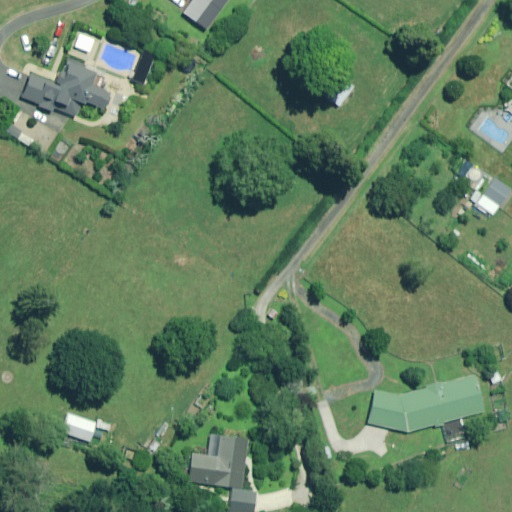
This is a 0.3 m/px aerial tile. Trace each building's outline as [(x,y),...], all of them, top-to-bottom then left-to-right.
[(227,0),(190,0),(180,13),(204,31),(227,0)] [(92,41),(77,35),(73,48),(88,53),(92,41)] [(143,50),(130,81),(151,90),(164,60),(143,50)] [(93,73),(65,63),(57,85),(27,74),(18,99),(74,119),(80,103),(103,112),(110,94),(88,86),(93,73)] [(352,88),(344,83),(330,102),(337,108),(352,88)] [(509,191),(492,179),(474,204),(491,216),(509,191)] [(501,381),(493,367),(485,371),(492,385),(501,381)] [(481,413),(470,376),(399,396),(371,391),(364,426),(407,433),(481,413)] [(93,424),(66,415),(60,433),(87,443),(93,424)] [(246,440),(207,436),(206,452),(217,453),(216,458),(189,455),(186,483),(229,488),(226,511),(250,511),(253,492),(240,491),(246,440)]
